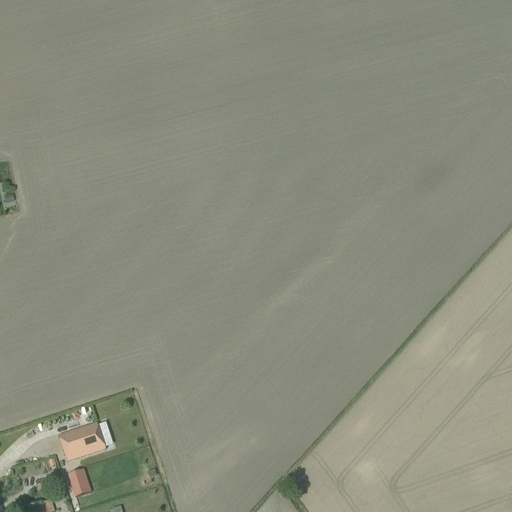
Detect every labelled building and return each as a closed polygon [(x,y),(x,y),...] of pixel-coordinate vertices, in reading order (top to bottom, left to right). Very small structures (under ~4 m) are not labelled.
[(7,203),(13,202),(12,195),(5,197),(7,203)] [(97,424),(58,437),(67,463),(106,450),(97,424)] [(95,501),(89,477),(73,482),(80,505),(95,501)] [(36,483),(38,490),(53,486),(51,479),(36,483)] [(27,508),(27,511),(52,511),(53,511),(51,503),(46,504),(46,502),(27,508)]
